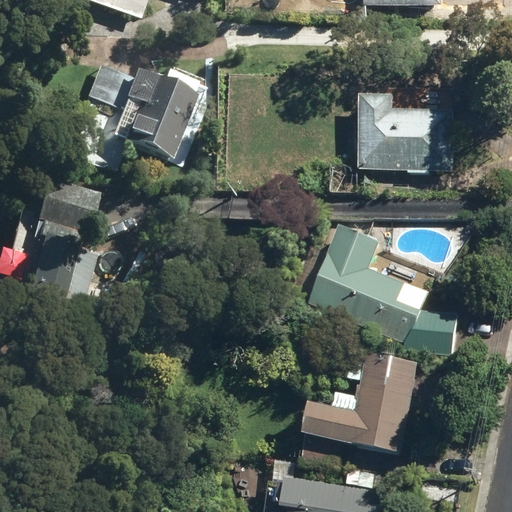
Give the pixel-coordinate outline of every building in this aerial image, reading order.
[(68,0),(136,24),(144,0),(204,0),(206,0),(205,0),(68,0)] [(362,0),(362,10),(440,11),(440,0),(362,0)] [(132,77),(130,82),(102,71),(89,102),(117,113),(106,142),(166,166),(192,100),(132,77)] [(360,101),(358,176),(452,178),(454,118),(395,115),(395,103),(360,101)] [(83,241),(94,199),(37,184),(25,231),(32,233),(13,304),(76,320),(92,262),(70,256),(75,239),(83,241)] [(380,250),(338,234),(310,312),(402,347),(399,354),(452,360),(456,318),(421,314),(428,296),(370,274),(380,250)] [(301,467),(338,472),(341,452),(400,461),(416,369),(366,361),(366,363),(346,359),(341,386),(360,388),(358,406),(334,402),(332,417),(306,413),(300,447),(304,447),(301,467)] [(345,487),(372,492),(374,478),(348,473),(345,487)] [(379,511),(381,498),(284,488),(281,511),(379,511)]
